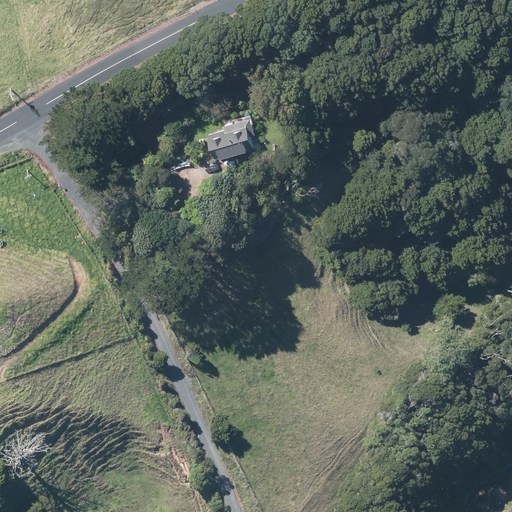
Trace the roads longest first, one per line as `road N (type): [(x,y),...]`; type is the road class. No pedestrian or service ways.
road 1 (unclassified): [(36,110),(226,511)]
road 2 (unclassified): [(36,110),(223,0)]
